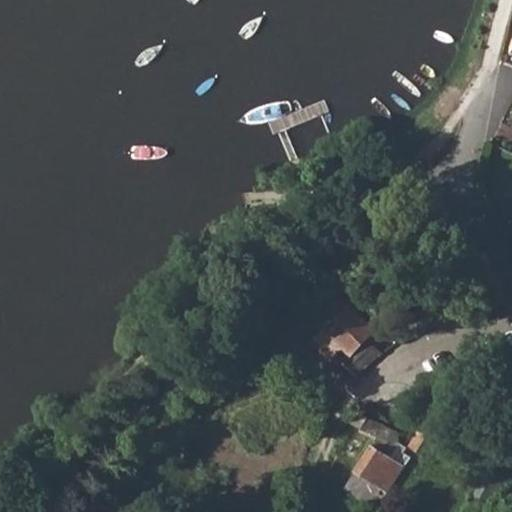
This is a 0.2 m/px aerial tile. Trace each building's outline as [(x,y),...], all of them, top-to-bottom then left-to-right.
[(343,358),(357,373),(377,353),(378,355),(383,352),(367,335),(373,329),(349,303),(312,338),(329,355),(342,343),(350,352),(343,358)] [(387,492),(411,457),(398,449),(395,444),(400,434),(374,422),(357,411),(351,422),(380,436),(347,487),(368,502),(378,486),(387,492)] [(411,447),(425,457),(438,440),(422,430),(411,447)] [(471,496),(487,503),(502,475),(487,467),(471,496)] [(378,486),(368,502),(377,508),(387,492),(378,486)]
